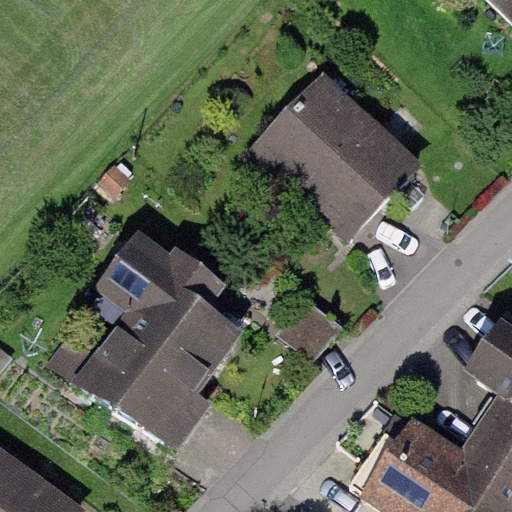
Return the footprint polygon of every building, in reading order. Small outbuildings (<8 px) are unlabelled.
[(511,0),(467,0),(511,46),(511,0)] [(436,194),(325,88),(242,175),(352,281),(436,194)] [(56,404),(160,482),(265,344),(161,265),(56,404)] [(511,480),(511,357),(509,356),(454,446),(511,480)] [(511,511),(511,480),(454,446),(413,511),(511,511)] [(0,511),(62,511),(0,461),(0,511)]
